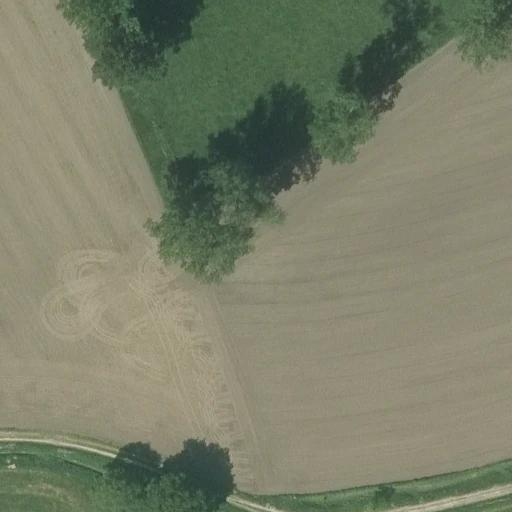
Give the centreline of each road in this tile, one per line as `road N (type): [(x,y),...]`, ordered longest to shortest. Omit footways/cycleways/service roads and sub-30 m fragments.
road 1 (track): [(265,511),(39,443),(0,443)]
road 2 (track): [(511,479),(378,511)]
